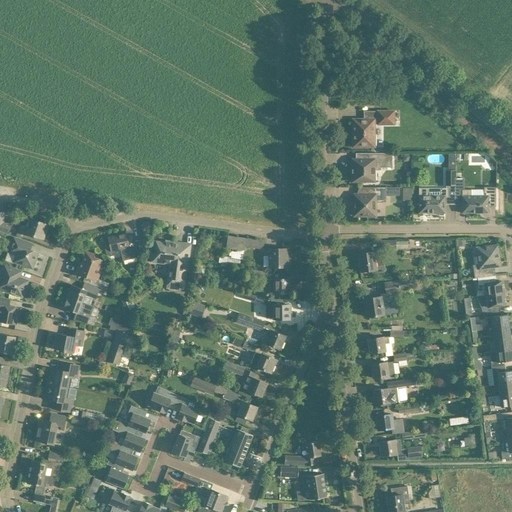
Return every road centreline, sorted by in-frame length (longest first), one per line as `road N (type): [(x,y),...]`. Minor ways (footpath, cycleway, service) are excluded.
road 1 (residential): [(9,511),(11,463),(44,305),(72,229)]
road 2 (residential): [(321,229),(312,236),(139,213),(72,229)]
road 3 (residential): [(321,229),(325,0)]
road 4 (tertiary): [(511,136),(348,0)]
road 5 (residential): [(359,511),(329,312)]
road 6 (residential): [(252,493),(329,312)]
road 7 (residential): [(511,235),(505,227),(321,229)]
road 8 (residential): [(149,491),(135,485),(159,422),(173,427),(161,458)]
